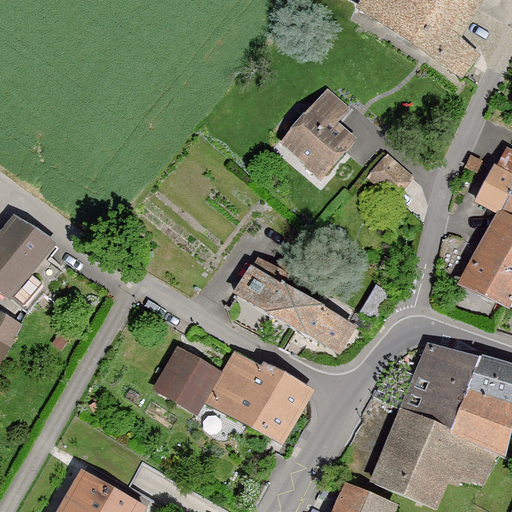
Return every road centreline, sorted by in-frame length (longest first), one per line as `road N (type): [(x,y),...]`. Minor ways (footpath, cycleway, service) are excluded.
road 1 (residential): [(0,185),(83,248),(348,400)]
road 2 (residential): [(413,331),(452,170),(511,41)]
road 3 (tertiary): [(348,400),(283,511)]
